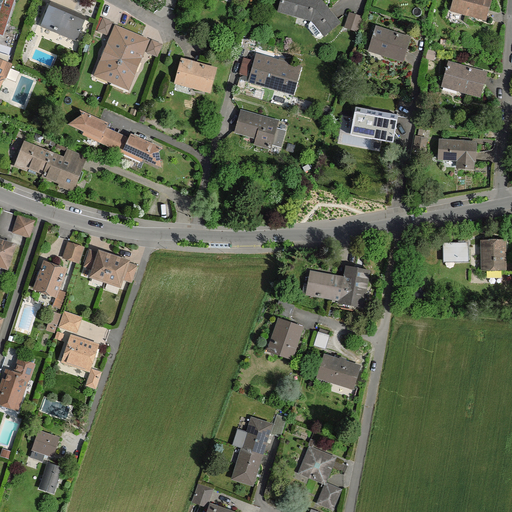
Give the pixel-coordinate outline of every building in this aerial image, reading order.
[(0,0),(0,34),(5,36),(16,0),(0,0)] [(321,0),(320,0),(283,0),(280,11),(312,20),(324,33),(325,35),(339,23),(321,0)] [(491,0),(455,0),(454,6),(469,11),(468,15),(486,19),(491,0)] [(51,4),(42,24),(77,39),(86,19),(51,4)] [(362,17),(350,14),(346,28),(358,32),(362,17)] [(114,23),(104,19),(99,31),(109,36),(114,23)] [(324,33),(312,20),(310,28),(317,37),(320,37),(324,33)] [(410,38),(377,28),(371,47),(386,52),(386,56),(403,61),(410,38)] [(114,32),(98,70),(105,73),(107,79),(112,82),(133,34),(124,31),(122,35),(114,32)] [(133,34),(112,82),(117,84),(124,81),(130,84),(146,45),(140,42),(141,38),(133,34)] [(162,45),(152,41),(148,53),(158,57),(162,45)] [(293,66),(257,56),(255,61),(251,75),(259,78),(273,81),(271,87),(286,92),(293,66)] [(251,75),(255,61),(244,58),(240,75),(251,78),(251,75)] [(0,59),(0,74),(3,76),(6,77),(12,65),(0,59)] [(217,69),(183,60),(177,79),(193,83),(192,87),(210,92),(217,69)] [(450,64),(445,82),(460,87),(459,90),(481,96),(487,73),(450,64)] [(273,81),(259,78),(257,86),(270,90),(271,87),(273,81)] [(398,116),(357,108),(353,128),(369,131),(368,135),(394,139),(398,116)] [(242,111),(236,132),(257,138),(256,144),(271,148),(272,144),(277,128),(279,122),(242,111)] [(83,112),(83,117),(77,121),(78,128),(102,139),(107,127),(108,124),(100,121),(83,112)] [(119,133),(107,127),(102,139),(113,144),(124,150),(130,138),(119,133)] [(286,131),(277,128),(272,144),(282,147),(286,131)] [(153,145),(131,135),(130,138),(124,150),(154,164),(159,159),(159,152),(162,149),(153,145)] [(425,152),(427,139),(417,137),(415,150),(425,152)] [(477,143),(441,141),(440,159),(459,160),(459,168),(473,168),(473,161),(475,161),(477,143)] [(53,154),(25,144),(19,159),(30,163),(28,166),(45,173),(52,157),(53,154)] [(63,162),(81,169),(86,157),(68,149),(63,162)] [(63,162),(52,157),(45,173),(44,176),(62,183),(63,181),(75,186),(81,169),(63,162)] [(20,213),(15,232),(33,236),(38,217),(20,213)] [(0,238),(0,265),(8,269),(16,243),(0,238)] [(70,239),(63,256),(81,263),(87,246),(70,239)] [(470,240),(445,241),(445,260),(470,260),(470,240)] [(505,242),(481,242),(482,272),(506,272),(505,242)] [(131,259),(99,249),(91,275),(122,285),(131,259)] [(66,270),(41,261),(30,291),(55,300),(66,270)] [(312,269),(307,294),(362,306),(370,271),(346,265),(343,276),(312,269)] [(60,325),(79,332),(85,316),(67,309),(60,325)] [(58,331),(63,312),(55,310),(49,329),(58,331)] [(278,319),(266,352),(293,362),(305,329),(278,319)] [(319,330),(316,343),(327,347),(331,334),(319,330)] [(99,344),(70,334),(61,358),(90,369),(99,344)] [(362,366),(326,355),(318,380),(354,391),(362,366)] [(6,371),(0,388),(0,404),(18,410),(33,365),(19,361),(14,374),(6,371)] [(93,367),(88,384),(99,387),(104,370),(93,367)] [(250,418),(230,480),(252,487),(272,425),(250,418)] [(39,431),(33,449),(54,457),(61,438),(39,431)] [(308,447),(297,474),(324,485),(335,459),(308,447)] [(47,462),(39,488),(55,493),(63,467),(47,462)] [(194,501),(208,506),(216,486),(202,480),(194,501)] [(237,511),(210,503),(206,511),(237,511)]
